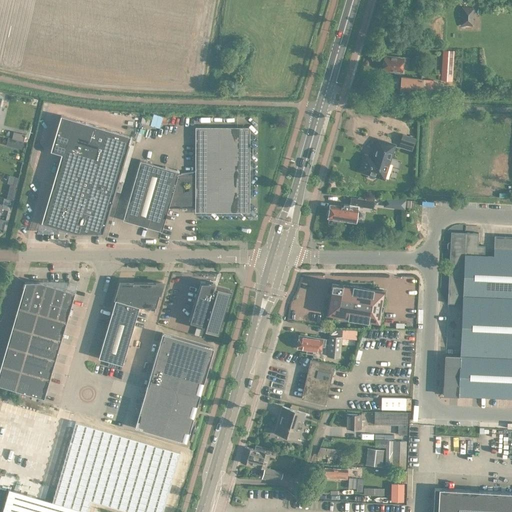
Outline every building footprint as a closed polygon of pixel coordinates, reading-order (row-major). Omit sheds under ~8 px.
[(471,25),(472,6),(461,6),(460,24),(471,25)] [(440,80),(451,81),(453,50),(442,49),(440,80)] [(394,70),(393,72),(399,73),(400,71),(401,71),(402,62),(408,63),(408,57),(403,56),(403,57),(384,54),(382,68),(394,70)] [(433,79),(422,78),(401,75),(399,89),(420,92),(421,89),(432,90),(433,79)] [(61,153),(40,221),(74,231),(101,231),(129,135),(60,115),(50,149),(61,153)] [(139,159),(122,218),(147,226),(161,230),(168,207),(194,207),(195,209),(247,209),(247,126),(195,126),(195,170),(177,174),(178,170),(165,166),(164,166),(139,159)] [(17,139),(23,140),(24,133),(13,130),(11,137),(17,139)] [(415,138),(402,134),(400,141),(413,145),(415,138)] [(368,177),(372,178),(374,177),(375,175),(383,177),(393,144),(378,139),(372,157),(364,154),(360,170),(368,172),(367,175),(368,177)] [(383,196),(382,205),(403,208),(404,199),(383,196)] [(343,202),(342,205),(341,205),(329,203),(327,215),(327,217),(329,217),(328,222),(335,223),(336,218),(346,220),(355,221),(358,205),(372,208),(373,200),(366,199),(355,197),(353,204),(349,203),(343,202)] [(406,206),(414,206),(414,198),(406,198),(406,206)] [(443,386),(443,394),(455,394),(457,394),(457,395),(485,396),(511,396),(511,235),(493,234),(492,255),(484,254),(484,244),(477,244),(478,232),(450,231),(450,241),(448,241),(446,242),(446,246),(448,248),(450,248),(449,254),(449,268),(447,302),(461,303),(459,347),(459,351),(459,354),(444,353),(444,354),(443,386)] [(17,306),(27,309),(35,281),(24,281),(17,306)] [(39,281),(35,281),(27,309),(36,311),(45,282),(39,281)] [(155,281),(132,281),(120,281),(119,283),(111,310),(98,354),(98,356),(121,363),(132,325),(138,305),(149,305),(153,305),(155,305),(162,281),(157,281),(155,281)] [(200,281),(189,320),(202,324),(205,324),(204,328),(217,332),(229,290),(216,286),(213,285),(214,281),(200,281)] [(326,313),(373,320),(378,321),(380,309),(382,309),(383,303),(381,302),(383,290),(331,281),(326,313)] [(45,282),(36,311),(46,314),(54,285),(45,282)] [(64,288),(54,285),(46,314),(55,317),(58,307),(64,288)] [(64,288),(58,307),(55,317),(65,320),(74,291),(64,288)] [(36,311),(27,309),(17,306),(11,325),(31,331),(36,311)] [(60,339),(65,320),(55,317),(46,314),(36,311),(31,331),(60,339)] [(25,350),(31,331),(11,325),(6,344),(25,350)] [(327,343),(326,355),(339,356),(341,335),(341,329),(329,328),(328,334),(327,339),(327,343)] [(60,339),(31,331),(25,350),(54,358),(60,339)] [(185,441),(213,347),(161,332),(134,426),(185,441)] [(296,341),(295,345),(297,346),(297,347),(307,349),(307,352),(312,353),(313,349),(321,351),(322,344),(324,344),(324,343),(327,343),(327,339),(299,334),(298,339),(296,341)] [(0,384),(14,388),(19,369),(25,350),(6,344),(0,363),(0,384)] [(54,358),(25,350),(19,369),(48,377),(54,358)] [(310,358),(301,397),(324,403),(333,364),(310,358)] [(48,377),(19,369),(14,388),(43,397),(48,377)] [(380,396),(380,408),(405,408),(405,396),(380,396)] [(305,412),(281,405),(273,432),(297,439),(300,429),(296,428),(298,420),(302,421),(305,412)] [(373,424),(406,424),(407,411),(373,410),(373,424)] [(345,413),(344,428),(361,429),(362,413),(345,413)] [(8,488),(6,494),(0,511),(86,511),(87,511),(89,502),(90,499),(134,511),(161,511),(179,451),(74,420),(54,492),(51,500),(32,495),(8,488)] [(374,438),(374,446),(385,447),(385,439),(385,438),(374,438)] [(391,467),(404,468),(405,440),(392,440),(391,467)] [(245,446),(240,461),(250,464),(249,464),(255,466),(255,465),(263,468),(261,478),(280,478),(282,471),(266,467),(269,453),(269,452),(270,448),(255,444),(254,448),(245,446)] [(319,446),(316,453),(341,456),(341,449),(319,446)] [(383,449),(366,447),(365,464),(381,465),(383,449)] [(347,468),(324,467),(323,476),(346,478),(347,468)] [(348,477),(347,487),(355,487),(356,477),(348,477)] [(391,482),(390,500),(402,500),(403,482),(391,482)] [(511,511),(511,491),(433,487),(432,511),(511,511)]
